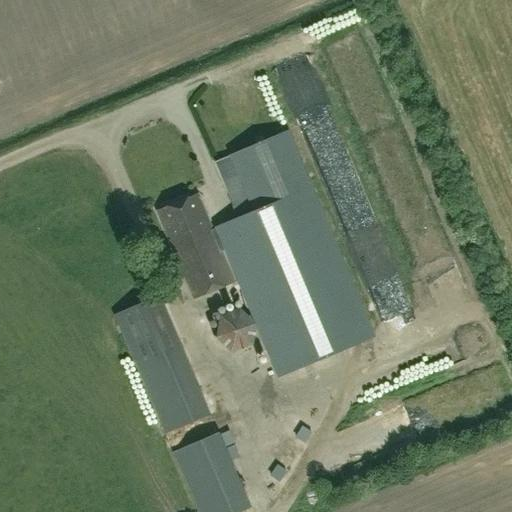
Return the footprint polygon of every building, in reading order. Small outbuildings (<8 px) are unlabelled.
[(231,156),(255,212),(217,228),(255,321),(258,327),(272,360),(278,376),(371,338),(310,189),(311,189),(287,132),(231,156)] [(157,212),(193,299),(233,282),(198,195),(157,212)] [(208,417),(204,409),(160,297),(115,315),(160,426),(163,435),(208,417)] [(258,327),(255,321),(244,308),(218,315),(215,339),(232,353),(253,344),(258,327)] [(283,419),(282,425),(303,427),(306,403),(290,401),(288,419),(283,419)] [(262,481),(274,480),(273,458),(261,458),(262,481)]
